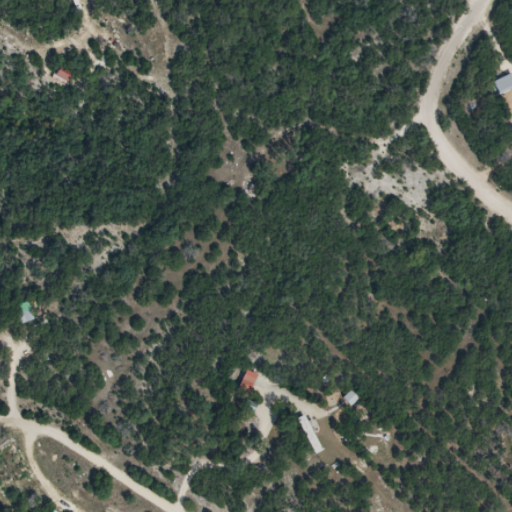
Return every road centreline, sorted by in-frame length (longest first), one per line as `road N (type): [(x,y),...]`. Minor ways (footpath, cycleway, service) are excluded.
road 1 (residential): [(511,203),(444,157),(429,98),(473,0)]
road 2 (residential): [(178,511),(55,432),(0,416)]
